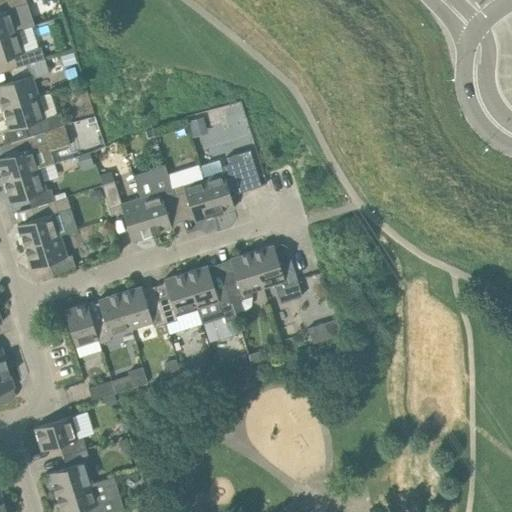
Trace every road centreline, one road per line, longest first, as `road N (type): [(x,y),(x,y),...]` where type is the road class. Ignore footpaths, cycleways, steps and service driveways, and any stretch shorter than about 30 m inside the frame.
road 1 (residential): [(18,302),(291,221)]
road 2 (residential): [(5,419),(28,412),(43,383),(18,302)]
road 3 (primary): [(470,46),(471,105),(490,134),(511,147)]
